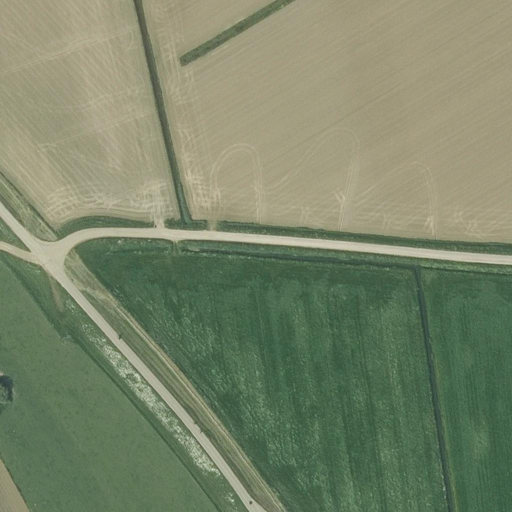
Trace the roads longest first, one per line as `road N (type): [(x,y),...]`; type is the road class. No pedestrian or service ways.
road 1 (unclassified): [(41,252),(90,234),(184,235),(511,260)]
road 2 (tertiary): [(255,511),(41,252)]
